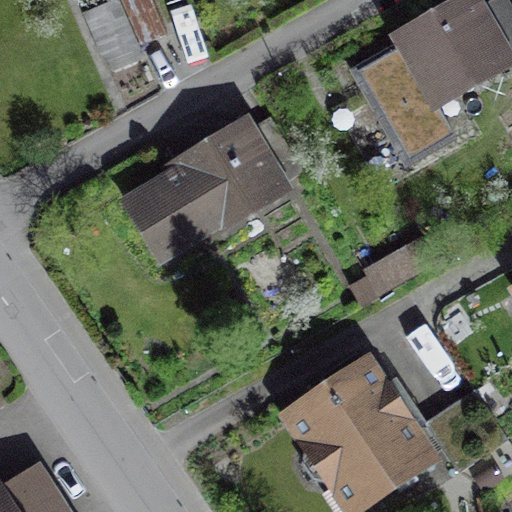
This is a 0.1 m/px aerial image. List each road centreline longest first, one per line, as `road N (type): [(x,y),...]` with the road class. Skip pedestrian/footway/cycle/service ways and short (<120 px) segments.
road 1 (residential): [(0,190),(332,0)]
road 2 (residential): [(153,511),(0,291)]
